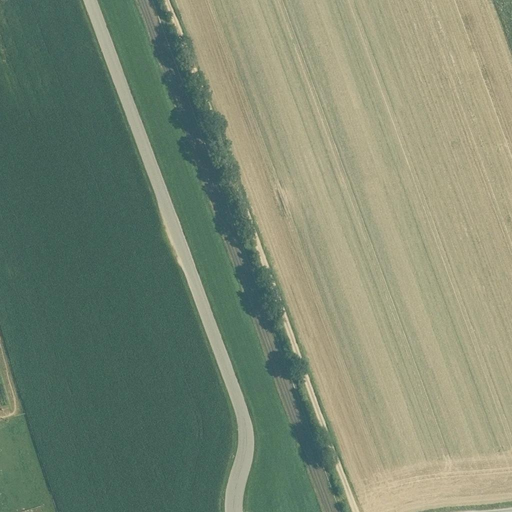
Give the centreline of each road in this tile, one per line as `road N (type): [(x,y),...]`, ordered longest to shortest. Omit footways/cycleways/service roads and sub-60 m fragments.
road 1 (track): [(167,0),(355,511)]
road 2 (unclassified): [(233,511),(244,430),(86,0)]
